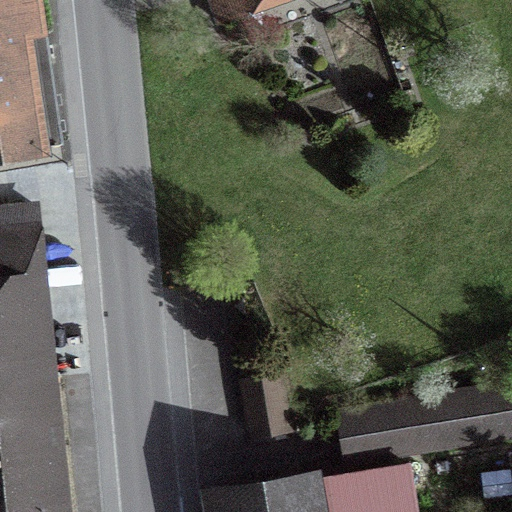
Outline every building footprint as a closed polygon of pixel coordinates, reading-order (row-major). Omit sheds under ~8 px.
[(0,0),(0,143),(36,137),(18,25),(35,22),(30,0),(0,0)] [(0,509),(39,507),(22,251),(0,252),(0,509)] [(273,374),(243,379),(252,432),(282,427),(273,374)] [(511,384),(339,416),(345,453),(511,423),(511,384)] [(411,511),(402,468),(227,503),(228,511),(411,511)]
